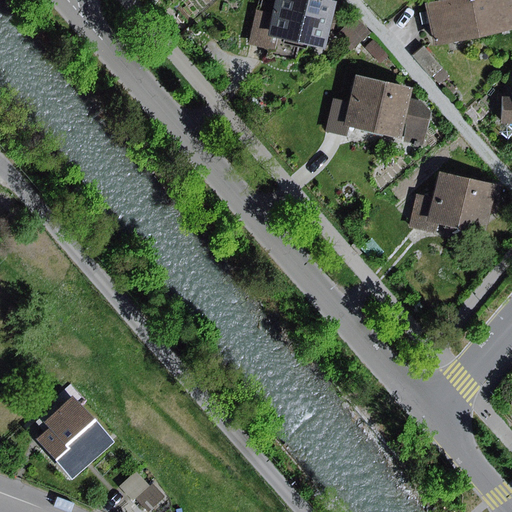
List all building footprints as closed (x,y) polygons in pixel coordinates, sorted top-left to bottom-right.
[(334,17),(338,3),(326,0),(277,0),(274,14),(268,35),(279,38),(326,50),(331,31),(335,32),(338,18),(334,17)] [(473,0),(451,0),(428,4),(436,47),(482,38),(473,0)] [(511,0),(473,0),(482,38),(511,31),(511,0)] [(268,35),(274,14),(256,9),(246,46),(275,53),(279,38),(268,35)] [(356,18),(338,34),(352,49),(370,33),(356,18)] [(374,40),(365,48),(380,63),(388,55),(374,40)] [(425,47),(413,56),(431,78),(442,68),(425,47)] [(344,127),(422,145),(432,104),(412,100),(415,88),(356,75),(344,127)] [(511,124),(511,95),(503,95),(501,123),(511,124)] [(487,234),(499,185),(442,172),(435,199),(418,195),(410,227),(436,233),(439,223),(487,234)] [(372,239),(362,247),(373,261),(383,253),(372,239)] [(73,477),(111,444),(71,400),(47,421),(52,427),(39,439),(73,477)] [(136,500),(150,486),(136,472),(122,485),(136,500)] [(150,486),(136,500),(148,511),(150,511),(166,497),(153,484),(150,486)]
